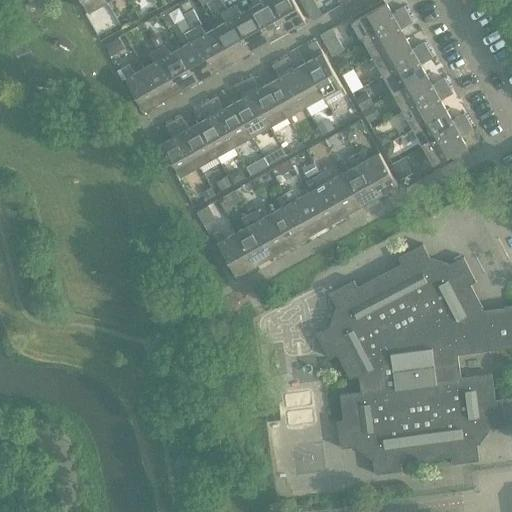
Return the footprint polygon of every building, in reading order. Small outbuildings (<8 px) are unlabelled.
[(107,2),(106,0),(82,0),(89,12),(107,2)] [(259,0),(262,3),(252,9),(270,41),(287,31),(270,0),(259,0)] [(270,0),(287,31),(306,20),(294,0),(270,0)] [(354,21),(365,40),(397,22),(387,3),(354,21)] [(236,5),(229,9),(252,51),(270,41),(252,9),(242,14),(236,5)] [(396,12),(400,20),(409,15),(405,7),(396,12)] [(226,23),(216,28),(234,61),(252,51),(229,9),(221,14),(226,23)] [(194,10),(185,15),(193,29),(201,25),(202,24),(194,10)] [(409,15),(400,20),(405,27),(414,22),(409,15)] [(397,22),(365,40),(375,57),(407,39),(397,22)] [(201,25),(193,29),(216,71),(234,61),(216,28),(206,34),(201,25)] [(190,43),(180,48),(198,80),(216,71),(193,29),(185,34),(190,43)] [(159,35),(152,39),(157,49),(160,48),(164,45),(159,35)] [(337,36),(324,43),(333,58),(345,51),(337,36)] [(407,39),(375,57),(385,75),(417,57),(407,39)] [(309,46),(316,58),(306,64),(324,96),(323,96),(328,105),(347,95),(324,53),(322,50),(317,41),(309,46)] [(112,42),(105,46),(111,57),(118,53),(112,42)] [(416,47),(420,55),(429,50),(425,42),(416,47)] [(160,48),(157,49),(181,90),(198,80),(180,48),(170,54),(165,45),(164,45),(160,48)] [(155,63),(145,68),(163,100),(181,90),(157,49),(150,54),(155,63)] [(429,50),(420,55),(425,63),(434,58),(429,50)] [(289,57),(281,61),(286,70),(294,66),(289,57)] [(417,57),(385,75),(395,93),(427,75),(417,57)] [(286,70),(281,61),(273,66),(278,75),(286,70)] [(345,61),(337,65),(342,73),(350,69),(345,61)] [(306,64),(288,74),(306,106),(323,96),(324,96),(306,64)] [(163,100),(145,68),(135,74),(130,65),(122,70),(127,78),(126,79),(144,111),(163,100)] [(288,74),(270,84),(288,116),(306,106),(288,74)] [(427,75),(395,93),(405,111),(437,93),(427,75)] [(253,77),(245,81),(250,90),(258,86),(253,77)] [(436,83),(440,91),(449,86),(445,78),(436,83)] [(250,90),(245,81),(237,85),(243,95),(250,90)] [(270,84),(252,94),(270,126),(288,116),(270,84)] [(449,86),(440,91),(445,99),(454,94),(449,86)] [(437,93),(405,111),(415,128),(447,110),(437,93)] [(252,94),(235,104),(253,136),(270,126),(252,94)] [(365,95),(356,99),(363,111),(372,106),(365,95)] [(218,97),(210,101),(215,110),(223,106),(218,97)] [(215,110),(210,101),(202,105),(207,114),(215,110)] [(235,104),(217,114),(235,146),(253,136),(235,104)] [(372,106),(363,111),(370,123),(378,118),(372,106)] [(447,110),(415,128),(425,146),(457,128),(447,110)] [(456,118),(460,126),(469,121),(465,113),(456,118)] [(217,114),(199,124),(217,156),(235,146),(217,114)] [(174,121),(181,133),(199,166),(217,156),(199,124),(189,129),(182,117),(174,121)] [(331,120),(319,126),(324,135),(336,128),(331,120)] [(166,125),(173,138),(163,144),(181,176),(199,166),(181,133),(174,121),(166,125)] [(469,121),(460,126),(465,134),(474,129),(469,121)] [(352,125),(343,130),(348,140),(354,137),(355,131),(352,125)] [(457,128),(425,146),(435,165),(467,147),(457,128)] [(383,134),(377,137),(383,146),(391,142),(388,135),(383,134)] [(391,142),(383,146),(388,156),(393,153),(395,148),(391,142)] [(282,148),(273,154),(277,161),(286,156),(282,148)] [(364,150),(356,154),(380,195),(398,185),(380,153),(370,159),(364,150)] [(354,168),(344,173),(362,205),(380,195),(356,154),(349,158),(354,168)] [(288,161),(277,167),(282,176),(293,169),(288,161)] [(258,162),(248,168),(252,175),(262,169),(258,162)] [(315,163),(303,169),(308,178),(319,171),(315,163)] [(238,170),(229,175),(234,185),(247,178),(243,172),(238,170)] [(329,170),(321,174),(344,215),(362,205),(344,173),(334,179),(329,170)] [(318,188),(308,193),(326,225),(344,215),(321,174),(313,178),(318,188)] [(228,177),(218,182),(223,191),(233,186),(228,177)] [(212,188),(204,193),(208,200),(216,195),(212,188)] [(293,189),(285,194),(309,235),(326,225),(308,193),(298,199),(293,189)] [(283,208),(273,213),(291,245),(309,235),(285,194),(277,198),(283,208)] [(258,209),(250,214),(273,255),(291,245),(273,213),(263,219),(258,209)] [(247,227),(237,233),(255,265),(273,255),(250,214),(242,218),(247,227)] [(255,265),(237,233),(227,239),(222,229),(214,234),(219,243),(237,276),(255,265)] [(506,426),(502,399),(496,400),(493,374),(461,379),(457,355),(511,347),(511,306),(505,307),(506,317),(479,321),(474,312),(484,307),(472,284),(477,282),(464,257),(443,268),(435,266),(424,244),(399,257),(403,265),(359,288),(355,280),(330,293),(342,315),(339,323),(317,334),(330,359),(338,354),(350,378),(361,376),(363,392),(341,395),(344,420),(338,421),(342,449),(366,445),(372,450),(376,475),(403,471),(402,462),(452,455),(453,464),(480,460),(477,436),(482,430),(506,426)] [(267,402),(269,421),(281,420),(278,400),(267,402)]
